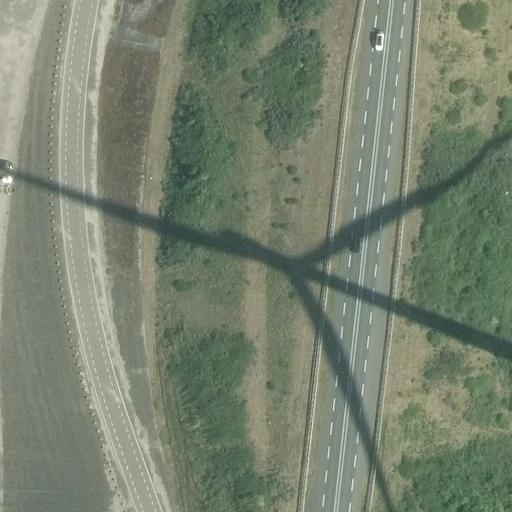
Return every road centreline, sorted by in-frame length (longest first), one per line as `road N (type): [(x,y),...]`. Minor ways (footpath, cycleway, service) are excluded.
road 1 (unclassified): [(147,511),(102,379),(73,236),(71,108),(86,0)]
road 2 (primary): [(337,511),(391,0)]
